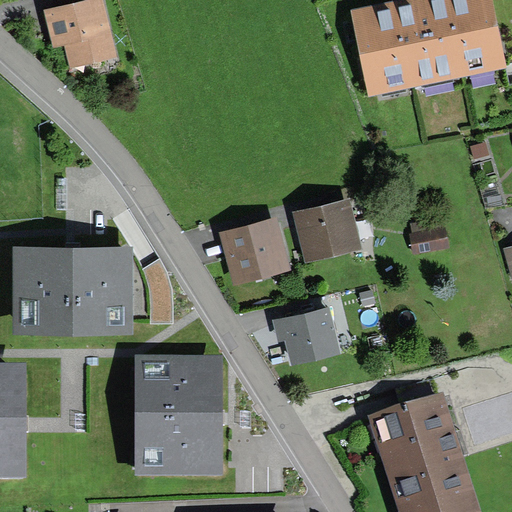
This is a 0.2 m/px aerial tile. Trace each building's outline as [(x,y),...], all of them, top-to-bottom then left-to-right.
[(91,2),(90,0),(60,0),(63,9),(50,12),(57,40),(69,37),(74,59),(109,50),(97,1),(91,2)] [(375,87),(497,62),(484,0),(431,0),(411,5),(411,2),(359,13),(375,87)] [(303,215),(312,252),(351,242),(342,206),(303,215)] [(280,263),(270,224),(229,235),(240,274),(280,263)] [(413,235),(416,250),(445,244),(442,230),(413,235)] [(20,325),(125,325),(125,252),(20,252),(20,325)] [(248,312),(254,327),(284,316),(279,301),(248,312)] [(326,310),(285,320),(294,358),(336,348),(326,310)] [(142,471),(215,471),(215,366),(142,366),(142,471)] [(0,475),(19,475),(19,375),(0,374),(0,475)] [(401,511),(476,511),(440,398),(422,404),(421,401),(404,407),(405,409),(379,418),(390,453),(383,456),(401,511)]
